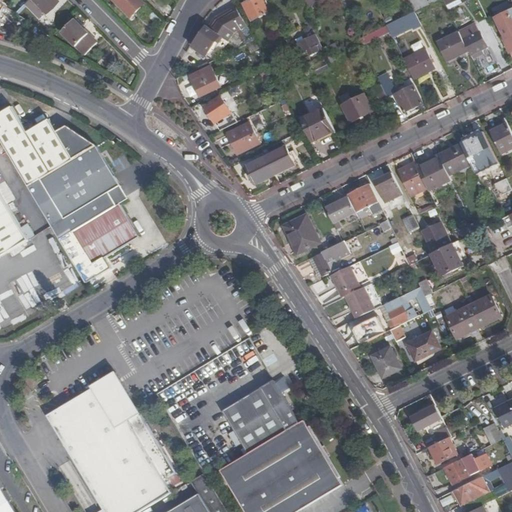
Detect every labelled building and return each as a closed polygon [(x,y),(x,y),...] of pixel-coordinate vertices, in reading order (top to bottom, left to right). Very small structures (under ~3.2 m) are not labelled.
[(56,1),(55,0),(27,0),(24,4),(38,19),(56,1)] [(144,0),(111,0),(131,18),(147,2),(144,0)] [(257,19),(274,10),(268,0),(250,0),(248,2),(257,19)] [(410,0),(415,11),(439,0),(410,0)] [(467,0),(444,0),(449,9),(467,0)] [(207,25),(191,47),(193,49),(205,58),(207,59),(222,36),(230,42),(236,33),(249,26),(244,18),(236,5),(216,17),(209,27),(207,25)] [(416,12),(416,11),(388,25),(394,38),(414,28),(415,29),(423,26),(418,16),(416,12)] [(511,11),(496,19),(507,40),(504,42),(510,53),(511,51),(511,11)] [(97,42),(75,20),(62,32),(83,55),(97,42)] [(486,54),(484,50),(489,47),(481,32),(476,23),(461,31),(465,40),(475,60),(486,54)] [(386,26),(360,39),(364,46),(390,34),(386,26)] [(257,39),(260,45),(264,42),(259,32),(254,35),(257,39)] [(469,52),(460,33),(439,43),(449,63),(469,52)] [(325,50),(317,35),(299,44),(303,53),(310,50),(313,56),(325,50)] [(260,49),(256,41),(247,45),(251,53),(260,49)] [(332,53),(339,49),(336,43),(329,46),(332,53)] [(428,48),(405,60),(414,79),(437,67),(428,48)] [(205,58),(193,49),(189,55),(201,64),(205,58)] [(310,56),(301,61),(304,66),(313,62),(310,56)] [(323,57),(313,62),(318,73),(328,67),(323,57)] [(192,76),(202,96),(222,85),(212,65),(192,76)] [(304,66),(296,70),(299,76),(306,72),(304,66)] [(388,73),(379,77),(382,84),(389,98),(397,94),(406,112),(425,103),(416,84),(398,93),(388,73)] [(271,80),(268,74),(261,77),(265,83),(271,80)] [(379,105),(389,99),(389,98),(382,84),(371,89),(379,105)] [(339,98),(343,105),(352,101),(348,93),(339,98)] [(352,101),(343,105),(352,123),(374,112),(365,94),(352,101)] [(213,124),(216,123),(231,115),(222,98),(205,107),(213,124)] [(291,110),(288,104),(282,106),(285,113),(291,110)] [(335,130),(324,107),(303,117),(313,139),(326,132),(327,134),(335,130)] [(12,108),(0,115),(0,140),(28,187),(41,179),(73,160),(57,133),(50,121),(27,134),(12,108)] [(221,131),(238,122),(234,114),(231,115),(216,123),(221,131)] [(491,132),(501,127),(500,124),(490,129),(491,132)] [(511,149),(511,131),(508,124),(501,127),(491,132),(502,155),(511,149)] [(261,143),(252,125),(231,137),(240,154),(261,143)] [(66,127),(57,133),(73,160),(97,146),(66,127)] [(462,145),(472,164),(478,161),(468,142),(462,145)] [(450,176),(472,164),(462,145),(440,156),(441,158),(450,176)] [(121,185),(97,146),(73,160),(41,179),(65,219),(108,193),(121,185)] [(257,183),(296,164),(288,147),(248,166),(257,183)] [(419,169),(441,158),(440,156),(440,155),(418,166),(419,169)] [(431,192),(453,181),(450,176),(441,158),(419,169),(428,187),(431,192)] [(411,195),(428,187),(419,169),(418,166),(416,162),(407,167),(408,170),(400,173),(411,195)] [(496,180),(493,175),(499,172),(494,162),(487,165),(488,166),(478,171),(485,185),(496,180)] [(404,194),(393,173),(376,182),(386,203),(404,194)] [(41,179),(28,187),(60,240),(74,232),(116,207),(108,193),(65,219),(41,179)] [(384,211),(371,184),(354,192),(362,210),(370,206),(375,216),(384,211)] [(0,261),(31,243),(0,190),(0,261)] [(357,213),(350,197),(327,208),(335,223),(357,213)] [(496,205),(502,219),(507,217),(500,203),(496,205)] [(141,237),(121,204),(116,207),(74,232),(95,266),(141,237)] [(292,235),(301,253),(322,243),(309,215),(285,226),(290,236),(292,235)] [(412,236),(422,231),(415,216),(405,221),(412,236)] [(452,244),(453,244),(443,223),(425,232),(435,253),(452,244)] [(462,236),(472,231),(469,226),(460,231),(462,236)] [(404,252),(410,265),(419,261),(411,245),(409,246),(406,239),(399,242),(404,252)] [(352,255),(345,241),(344,242),(323,252),(323,253),(314,258),(323,276),(341,267),(338,262),(352,255)] [(398,255),(404,252),(399,242),(393,245),(398,255)] [(463,266),(452,244),(435,253),(433,254),(432,254),(443,276),(463,266)] [(319,278),(323,276),(314,258),(310,260),(319,278)] [(360,285),(351,267),(333,276),(342,295),(360,285)] [(426,296),(433,293),(427,280),(419,283),(421,287),(426,296)] [(433,310),(426,296),(421,287),(411,293),(403,296),(386,305),(396,327),(410,320),(410,321),(414,320),(409,311),(412,310),(407,300),(417,295),(426,314),(433,310)] [(367,315),(376,310),(365,288),(347,297),(358,319),(367,315)] [(146,302),(154,297),(150,290),(141,295),(146,302)] [(493,295),(470,306),(481,328),(493,322),(503,317),(493,295)] [(481,328),(470,306),(448,317),(459,339),(468,334),(481,328)] [(370,321),(367,315),(358,319),(356,320),(359,326),(370,321)] [(481,328),(483,331),(494,325),(493,322),(481,328)] [(392,330),(398,342),(408,337),(402,325),(392,330)] [(469,338),(483,331),(481,328),(468,334),(469,338)] [(432,330),(406,342),(415,360),(441,347),(432,330)] [(380,348),(382,352),(393,348),(391,343),(380,348)] [(393,348),(382,352),(375,356),(382,370),(385,378),(403,369),(393,348)] [(93,389),(49,416),(106,511),(143,511),(174,494),(166,481),(178,473),(117,372),(92,387),(93,389)] [(250,453),(301,422),(275,379),(224,411),(236,430),(243,443),(250,453)] [(511,399),(495,408),(504,427),(511,423),(511,399)] [(443,420),(436,406),(411,418),(418,432),(443,420)] [(297,511),(343,484),(305,420),(301,422),(250,453),(222,471),(246,511),(297,511)] [(492,446),(503,440),(496,425),(485,430),(492,446)] [(446,427),(435,433),(440,443),(446,440),(450,438),(451,438),(446,427)] [(238,446),(243,443),(236,430),(230,433),(238,446)] [(440,443),(430,448),(438,465),(458,455),(450,438),(446,440),(440,443)] [(470,476),(463,460),(445,469),(453,485),(470,476)] [(511,463),(501,468),(511,490),(511,463)] [(228,511),(209,478),(205,473),(193,480),(191,482),(199,495),(200,494),(210,511),(228,511)] [(179,475),(169,480),(173,488),(184,483),(179,475)] [(491,479),(489,475),(455,491),(461,505),(490,492),(485,482),(491,479)] [(16,511),(0,484),(0,511),(16,511)] [(210,511),(200,494),(199,495),(170,511),(210,511)]
